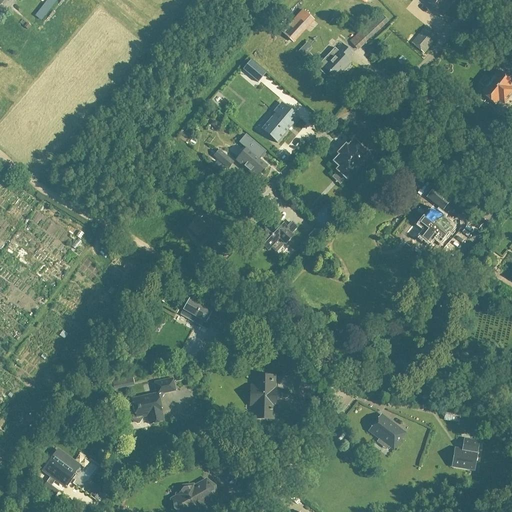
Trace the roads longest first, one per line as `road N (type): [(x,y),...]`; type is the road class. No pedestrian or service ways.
road 1 (unclassified): [(345,401),(282,338),(198,276),(329,131),(430,59),(469,0)]
road 2 (tertiary): [(345,401),(511,190)]
road 3 (track): [(198,276),(73,209),(3,156)]
road 4 (tertiary): [(256,511),(345,401)]
